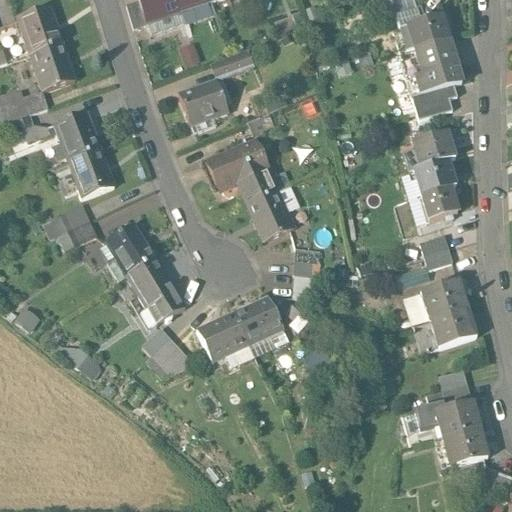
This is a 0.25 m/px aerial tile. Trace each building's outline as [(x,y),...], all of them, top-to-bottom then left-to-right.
[(172,0),(135,0),(138,6),(147,31),(179,19),(172,0)] [(206,0),(172,0),(179,19),(209,8),(209,7),(206,0)] [(138,6),(125,11),(133,36),(147,31),(138,6)] [(49,14),(15,26),(20,41),(23,40),(30,62),(58,53),(54,40),(57,39),(49,14)] [(440,22),(404,34),(404,36),(409,35),(416,56),(447,47),(440,22)] [(416,56),(399,61),(411,104),(420,101),(415,83),(419,82),(419,84),(455,74),(447,47),(416,56)] [(58,53),(30,62),(37,84),(34,85),(39,102),(73,90),(65,65),(62,66),(58,53)] [(455,74),(419,84),(419,82),(415,83),(420,101),(411,104),(415,115),(433,110),(430,100),(454,93),(460,91),(455,74)] [(214,87),(188,97),(189,99),(177,104),(187,131),(210,122),(211,125),(227,119),(214,87)] [(454,93),(430,100),(433,110),(449,105),(457,103),(454,93)] [(27,96),(0,103),(0,138),(20,133),(25,149),(41,145),(27,96)] [(433,110),(415,115),(418,128),(453,118),(449,105),(433,110)] [(84,123),(51,135),(57,151),(60,150),(68,171),(95,161),(90,149),(93,148),(84,123)] [(443,139),(411,148),(419,175),(445,167),(451,165),(443,139)] [(249,148),(206,169),(220,199),(237,190),(241,199),(242,199),(248,212),(249,211),(275,199),(277,197),(267,176),(268,175),(261,161),(256,164),(249,148)] [(95,161),(68,171),(76,193),(72,194),(78,210),(111,198),(102,174),(100,175),(95,161)] [(419,175),(410,177),(418,203),(446,194),(453,192),(445,167),(419,175)] [(446,194),(418,203),(425,226),(453,218),(446,194)] [(285,220),(275,199),(249,211),(255,225),(252,226),(263,249),(294,233),(288,219),(285,220)] [(62,259),(92,244),(77,213),(41,230),(49,247),(55,244),(62,259)] [(132,234),(102,253),(111,267),(114,266),(126,285),(150,269),(143,258),(145,256),(132,234)] [(441,242),(418,249),(423,264),(446,256),(441,242)] [(317,257),(292,255),(291,280),(315,282),(317,257)] [(446,256),(423,264),(427,277),(450,269),(446,256)] [(158,281),(150,269),(126,285),(138,305),(135,307),(143,320),(138,323),(147,338),(152,335),(153,336),(163,329),(165,331),(168,329),(169,325),(182,317),(160,280),(158,281)] [(317,283),(294,281),(292,304),(315,307),(317,283)] [(456,287),(419,298),(428,326),(465,315),(456,287)] [(267,304),(244,315),(246,318),(234,324),(246,350),(266,341),(267,343),(282,336),(267,304)] [(465,315),(428,326),(437,354),(474,343),(465,315)] [(234,324),(220,331),(219,329),(195,341),(210,371),(226,363),(225,361),(246,350),(234,324)] [(159,335),(138,354),(148,364),(142,370),(163,391),(189,367),(159,335)] [(460,377),(437,383),(441,397),(464,390),(460,377)] [(464,390),(441,397),(445,411),(468,404),(464,390)] [(470,409),(442,417),(440,411),(412,419),(418,441),(438,436),(441,448),(478,438),(470,409)] [(478,438),(441,448),(448,475),(485,465),(478,438)] [(498,481),(486,476),(477,498),(489,503),(498,481)] [(510,485),(498,481),(489,503),(501,507),(510,485)]
